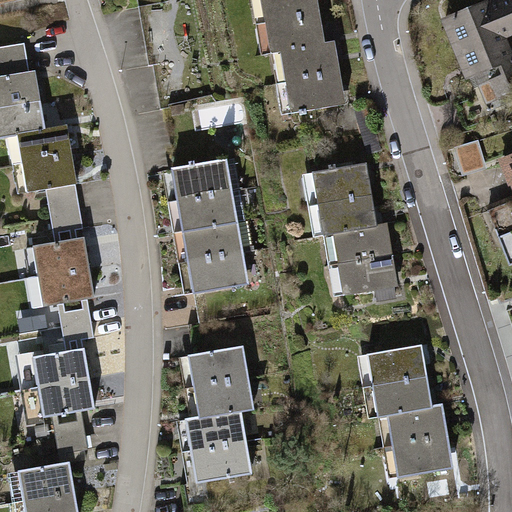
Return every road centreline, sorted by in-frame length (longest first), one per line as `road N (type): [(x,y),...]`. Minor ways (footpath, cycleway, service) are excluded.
road 1 (residential): [(377,0),(480,366),(505,511)]
road 2 (residential): [(126,511),(139,409),(134,244),(78,0)]
